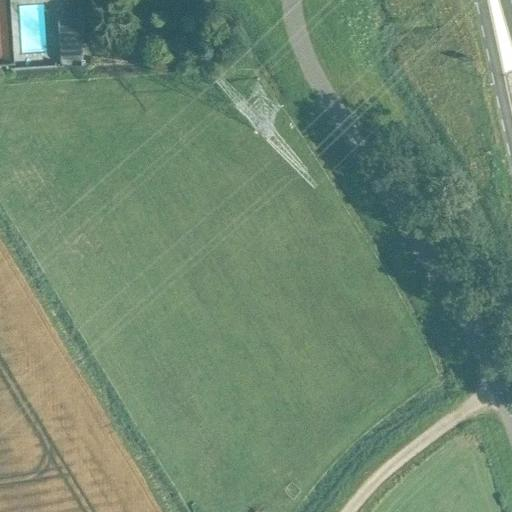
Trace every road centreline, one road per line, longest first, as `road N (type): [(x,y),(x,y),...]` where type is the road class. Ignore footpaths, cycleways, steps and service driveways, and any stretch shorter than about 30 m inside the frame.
road 1 (unclassified): [(494,386),(307,57),(293,0)]
road 2 (primary): [(481,0),(511,153)]
